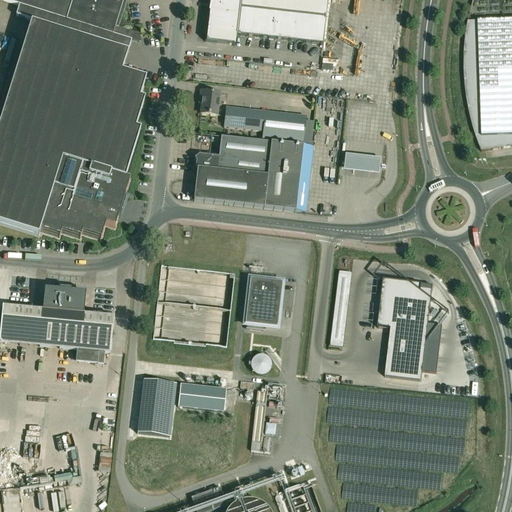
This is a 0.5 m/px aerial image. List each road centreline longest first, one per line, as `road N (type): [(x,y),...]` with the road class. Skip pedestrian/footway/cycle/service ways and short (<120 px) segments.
road 1 (unclassified): [(156,210),(181,0)]
road 2 (unknown): [(0,389),(80,403),(86,511)]
road 3 (tertiary): [(439,183),(420,71),(430,0)]
road 4 (unclassified): [(0,257),(108,263),(141,243),(156,210)]
road 5 (unclassified): [(329,231),(156,210)]
road 6 (unclassified): [(329,231),(311,383)]
road 7 (tertiary): [(511,379),(500,318),(463,240)]
